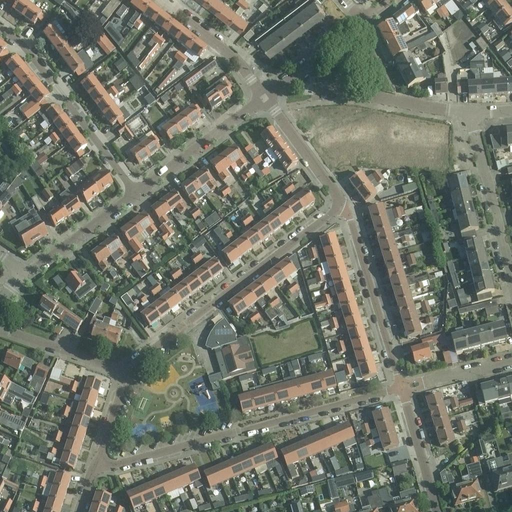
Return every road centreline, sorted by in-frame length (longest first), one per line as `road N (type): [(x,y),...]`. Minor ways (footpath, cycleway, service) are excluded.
road 1 (residential): [(91,473),(402,390)]
road 2 (residential): [(338,205),(127,370)]
road 3 (residential): [(133,195),(26,49),(0,30)]
road 4 (residential): [(402,390),(349,216),(338,205)]
road 5 (residential): [(511,281),(470,115)]
road 6 (residential): [(133,195),(263,99)]
road 7 (residential): [(318,94),(470,115)]
road 8 (residential): [(263,99),(232,59),(157,0)]
road 9 (residential): [(127,370),(0,327)]
road 10 (residential): [(28,272),(133,195)]
road 11 (residential): [(338,205),(263,99)]
road 12 (residential): [(437,511),(402,390)]
road 13 (residential): [(263,99),(362,24)]
